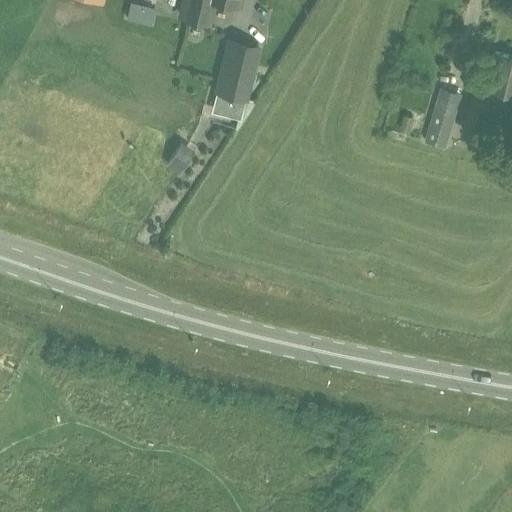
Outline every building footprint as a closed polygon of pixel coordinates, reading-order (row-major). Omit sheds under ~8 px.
[(184,0),(181,14),(193,17),(197,0),(184,0)] [(197,0),(193,17),(209,21),(213,0),(223,0),(238,4),(239,0),(197,0)] [(259,46),(230,39),(217,90),(218,91),(214,106),(241,113),(245,97),(246,98),(259,46)] [(511,92),(511,55),(495,51),(487,86),(511,92)] [(448,146),(463,94),(443,88),(429,141),(448,146)] [(485,130),(492,103),(471,97),(464,124),(485,130)]
